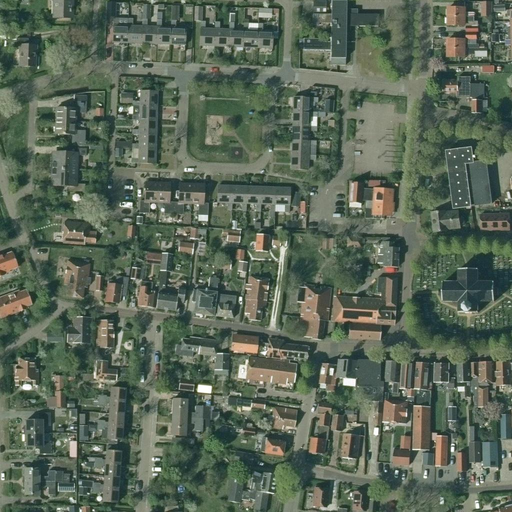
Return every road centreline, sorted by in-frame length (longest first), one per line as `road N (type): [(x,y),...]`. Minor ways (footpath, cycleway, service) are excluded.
road 1 (residential): [(184,75),(183,159),(249,169),(264,158),(267,77)]
road 2 (residential): [(296,469),(414,489),(511,488)]
road 3 (residential): [(140,511),(150,316)]
road 4 (residential): [(316,347),(150,316)]
road 5 (residential): [(114,67),(108,214)]
road 6 (residential): [(296,469),(316,347)]
road 7 (residential): [(10,199),(28,185),(32,86)]
